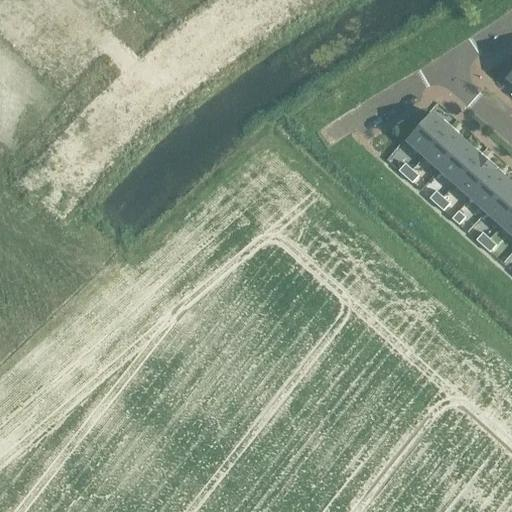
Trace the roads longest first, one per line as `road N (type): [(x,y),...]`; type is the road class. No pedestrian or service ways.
road 1 (unknown): [(281,0),(65,174)]
road 2 (residential): [(441,70),(322,140)]
